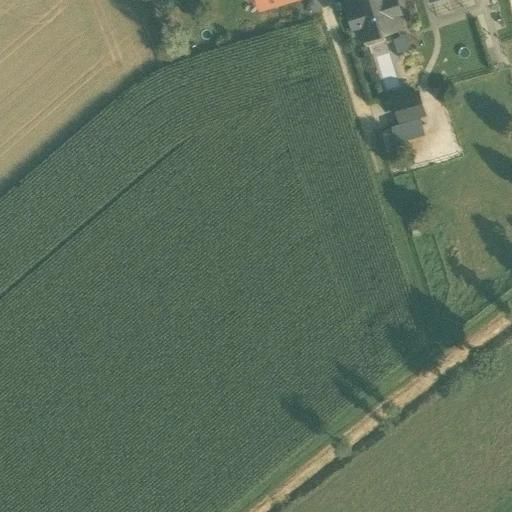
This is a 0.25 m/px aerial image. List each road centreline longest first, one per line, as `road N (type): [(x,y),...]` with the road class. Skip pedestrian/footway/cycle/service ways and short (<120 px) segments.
road 1 (track): [(511,307),(439,363),(366,137)]
road 2 (residential): [(366,137),(322,0)]
